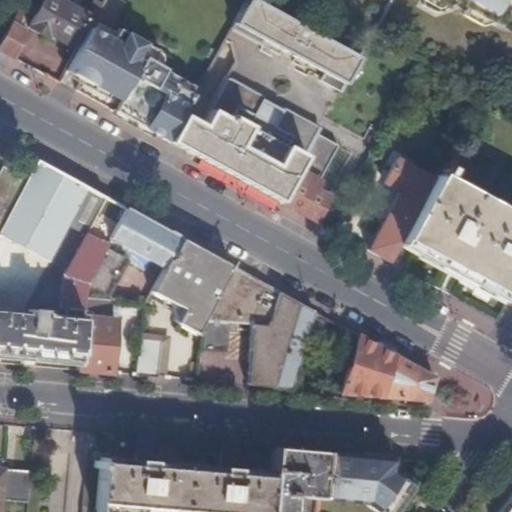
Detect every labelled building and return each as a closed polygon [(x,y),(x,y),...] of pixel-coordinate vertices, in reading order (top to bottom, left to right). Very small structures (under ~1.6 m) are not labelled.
[(57,0),(43,0),(31,24),(32,25),(30,29),(46,39),(49,35),(78,51),(90,29),(103,6),(95,1),(87,16),(57,0)] [(320,82),(339,93),(357,60),(248,0),(247,0),(231,30),(259,45),(263,41),(324,74),(320,82)] [(380,0),(369,21),(377,26),(390,0),(380,0)] [(511,0),(424,0),(422,5),(435,13),(450,8),(454,0),(455,0),(494,22),(501,10),(510,14),(511,11),(511,0)] [(0,43),(0,52),(11,58),(14,60),(26,34),(25,34),(15,28),(27,7),(22,5),(0,43)] [(75,91),(168,143),(183,117),(191,101),(158,82),(160,78),(164,71),(142,59),(136,70),(100,49),(106,38),(90,29),(78,51),(66,71),(82,80),(75,91)] [(183,117),(168,143),(279,204),(316,135),(307,129),(310,124),(284,110),(281,111),(264,102),(264,99),(229,80),(226,82),(201,127),(183,117)] [(307,129),(316,135),(320,129),(310,124),(307,129)] [(316,135),(279,204),(315,223),(329,198),(314,189),(337,147),(316,135)] [(399,192),(367,251),(388,263),(401,241),(440,170),(434,167),(429,177),(396,159),(383,184),(399,192)] [(27,180),(0,231),(0,258),(42,271),(86,188),(37,162),(27,180)] [(444,163),(440,170),(401,241),(509,298),(511,292),(511,210),(443,173),(448,165),(444,163)] [(0,171),(0,231),(27,180),(3,167),(0,171)] [(105,199),(63,277),(85,284),(104,249),(125,209),(105,199)] [(125,209),(104,249),(143,270),(149,261),(163,269),(180,239),(155,226),(125,209)] [(180,239),(163,269),(150,292),(186,312),(183,318),(201,329),(202,321),(231,267),(208,254),(180,239)] [(0,309),(21,311),(42,271),(0,258),(0,309)] [(299,304),(231,267),(202,321),(201,329),(199,351),(225,353),(228,333),(237,333),(238,323),(252,324),(247,386),(274,388),(299,304)] [(64,316),(82,318),(84,297),(85,284),(63,277),(60,309),(64,309),(64,316)] [(82,318),(77,371),(110,374),(114,320),(111,320),(113,300),(84,297),(82,318)] [(299,304),(274,388),(289,390),(305,341),(320,346),(328,320),(299,304)] [(82,318),(64,316),(39,313),(39,310),(28,309),(27,312),(21,311),(0,309),(0,363),(35,367),(77,371),(82,318)] [(350,358),(340,394),(426,402),(433,377),(371,342),(345,329),(338,354),(350,358)] [(140,335),(136,376),(163,378),(167,343),(146,341),(147,336),(140,335)] [(95,509),(113,511),(117,511),(267,511),(271,473),(236,470),(237,445),(227,444),(221,444),(220,468),(151,462),(154,437),(144,437),(137,436),(135,461),(118,459),(100,458),(100,461),(95,460),(94,467),(99,468),(95,509)] [(324,453),(298,451),(273,449),(271,473),(267,511),(313,511),(315,498),(320,499),(324,453)] [(353,456),(324,453),(320,499),(364,503),(376,511),(405,511),(420,491),(390,471),(391,459),(353,456)] [(28,502),(31,471),(0,468),(0,506),(1,499),(28,502)] [(511,511),(511,496),(500,511),(511,511)]
